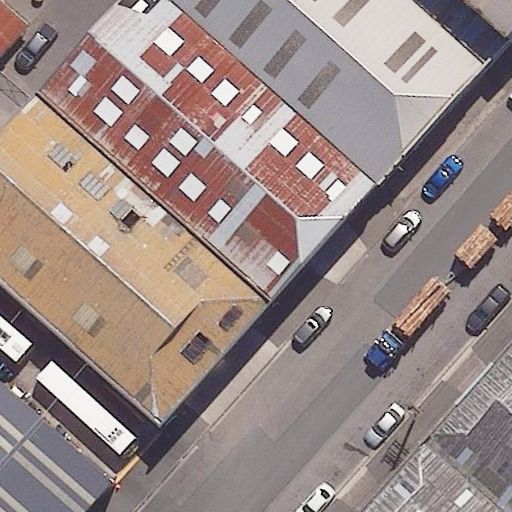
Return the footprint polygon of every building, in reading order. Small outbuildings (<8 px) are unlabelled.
[(0,0),(0,52),(25,23),(0,1),(0,0)] [(272,302),(378,181),(173,0),(114,0),(37,92),(272,302)] [(173,0),(378,181),(485,57),(419,0),(173,0)] [(511,0),(419,0),(485,57),(511,26),(511,0)] [(0,282),(164,425),(272,302),(37,92),(0,131),(0,282)] [(511,511),(511,330),(348,511),(511,511)] [(0,511),(85,511),(112,482),(0,381),(0,511)]
